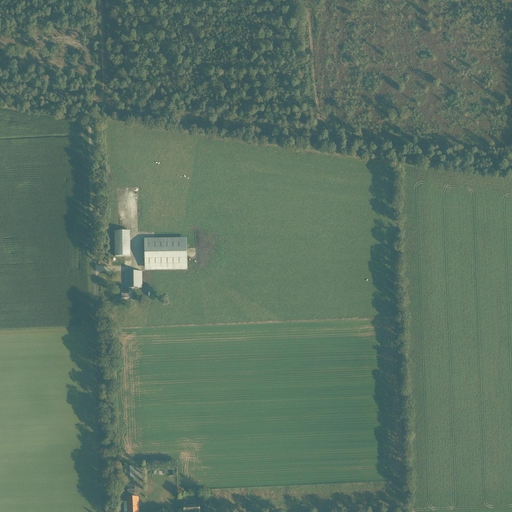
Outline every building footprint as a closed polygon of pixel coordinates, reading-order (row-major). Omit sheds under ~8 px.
[(127,230),(127,209),(123,209),(123,212),(118,212),(118,222),(121,222),(121,225),(124,225),(124,230),(127,230)] [(114,232),(115,257),(130,257),(129,232),(114,232)] [(144,239),(145,271),(187,270),(186,238),(144,239)] [(122,293),(121,293),(122,299),(129,299),(129,293),(132,293),(132,289),(142,289),(142,272),(125,272),(125,288),(122,288),(122,293)] [(125,467),(126,479),(134,479),(134,467),(125,467)] [(127,498),(127,511),(138,511),(138,498),(127,498)]
